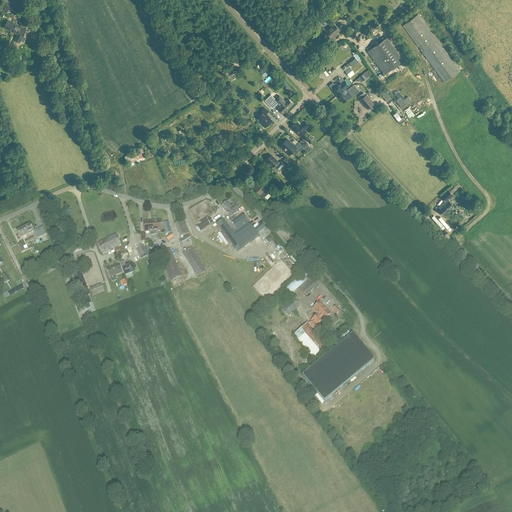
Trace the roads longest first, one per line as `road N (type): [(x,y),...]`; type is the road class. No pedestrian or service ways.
road 1 (unclassified): [(0,221),(91,187),(169,207),(193,203),(309,95)]
road 2 (tertiary): [(511,311),(309,95)]
road 3 (tertiary): [(309,95),(225,0)]
